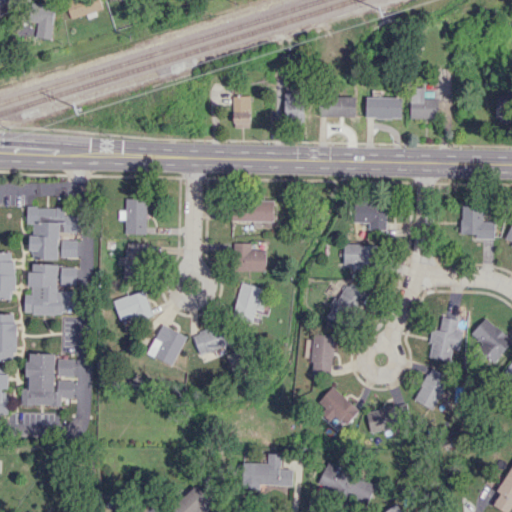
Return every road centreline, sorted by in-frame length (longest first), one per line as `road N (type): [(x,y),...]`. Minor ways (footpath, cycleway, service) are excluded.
road 1 (primary): [(511,164),(78,149)]
road 2 (residential): [(424,163),(417,270),(387,340),(365,353),(374,374),(392,371),(396,356),(387,340)]
road 3 (residential): [(74,192),(88,207),(84,426)]
road 4 (residential): [(193,158),(191,260),(172,278),(188,300),(205,297),(211,282),(191,260)]
